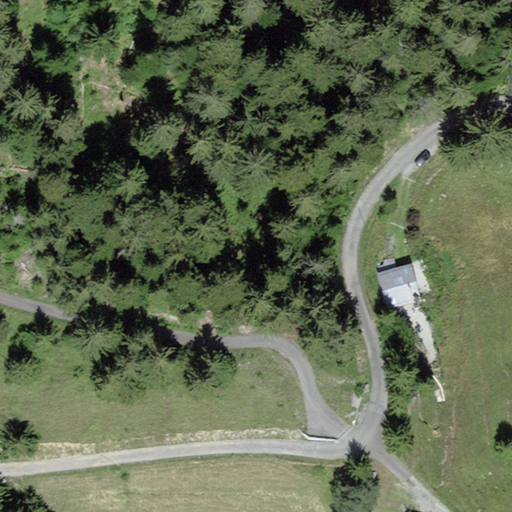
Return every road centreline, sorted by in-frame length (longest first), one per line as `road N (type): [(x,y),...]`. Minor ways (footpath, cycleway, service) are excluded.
road 1 (track): [(369,441),(380,377),(346,264),(360,216),(376,188),(438,129),(511,100)]
road 2 (track): [(0,298),(211,343),(278,341),(303,362),(334,450)]
road 3 (track): [(0,476),(281,447),(357,450),(369,441)]
